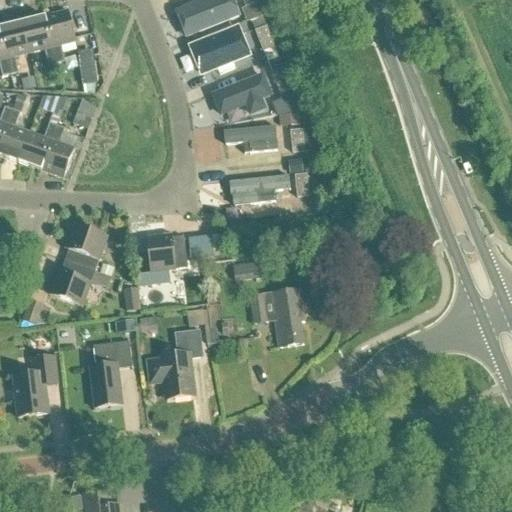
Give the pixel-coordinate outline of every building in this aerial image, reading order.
[(233,0),(198,0),(176,9),(186,35),(240,15),(233,0)] [(241,0),(245,9),(257,5),(254,0),(241,0)] [(76,45),(68,14),(44,20),(56,66),(64,65),(60,49),(76,45)] [(262,18),(240,27),(244,36),(266,27),(262,18)] [(44,20),(22,26),(29,57),(44,53),(48,68),(56,66),(44,20)] [(29,57),(22,26),(0,30),(0,36),(10,78),(18,76),(15,60),(29,57)] [(240,28),(192,47),(203,74),(251,56),(240,28)] [(266,28),(255,32),(263,53),(274,49),(266,28)] [(0,36),(0,71),(2,80),(10,78),(0,36)] [(82,49),(86,78),(101,76),(98,47),(82,49)] [(272,105),(277,119),(301,114),(291,91),(283,70),(272,74),(280,95),(282,101),(272,105)] [(264,72),(213,92),(222,116),(246,107),(250,117),(268,111),(264,100),(273,97),(264,72)] [(11,79),(2,82),(5,94),(14,91),(11,79)] [(21,82),(24,94),(36,91),(33,79),(21,82)] [(18,99),(12,113),(20,116),(28,100),(18,99)] [(0,146),(12,113),(4,110),(0,122),(0,146)] [(49,125),(59,129),(64,114),(54,110),(49,125)] [(12,113),(0,146),(0,159),(18,166),(29,136),(15,131),(20,116),(12,113)] [(300,124),(300,116),(283,118),(284,129),(292,128),(300,128),(300,124)] [(226,129),(227,144),(244,143),(245,157),(280,154),(278,125),(226,129)] [(29,136),(18,166),(40,174),(56,129),(49,126),(44,141),(29,136)] [(56,129),(40,174),(63,182),(74,152),(59,147),(65,132),(56,129)] [(302,132),(305,154),(316,153),(314,131),(302,132)] [(305,155),(305,154),(302,132),(290,134),(292,156),(305,155)] [(302,161),(289,163),(291,176),(304,175),(302,161)] [(315,165),(304,167),(305,175),(316,174),(315,165)] [(287,175),(230,180),(232,209),(277,205),(276,189),(288,188),(287,175)] [(307,176),(294,177),(297,201),(309,200),(307,176)] [(99,264),(107,240),(74,229),(68,245),(67,244),(64,252),(69,253),(65,264),(95,274),(97,269),(99,264)] [(164,239),(146,241),(133,242),(135,254),(148,252),(151,276),(176,273),(175,273),(188,271),(184,240),(172,241),(171,237),(163,237),(164,239)] [(191,261),(214,259),(212,238),(188,241),(191,261)] [(55,282),(49,298),(83,310),(90,289),(95,290),(96,287),(106,291),(110,280),(107,279),(108,278),(95,274),(65,264),(61,276),(56,274),(54,281),(55,282)] [(233,268),(235,285),(261,282),(259,265),(233,268)] [(102,266),(99,275),(112,279),(115,270),(102,266)] [(201,270),(180,273),(183,292),(204,288),(201,270)] [(321,285),(322,298),(334,297),(333,284),(321,285)] [(126,315),(140,313),(137,291),(123,293),(126,315)] [(278,352),(304,348),(300,326),(305,325),(300,294),(253,302),(258,328),(274,326),(278,352)] [(21,325),(36,330),(44,310),(29,304),(21,325)] [(203,314),(188,315),(190,330),(204,328),(203,314)] [(139,322),(141,336),(157,334),(156,320),(139,322)] [(134,325),(116,328),(118,339),(136,335),(134,325)] [(178,359),(162,360),(163,363),(149,365),(151,386),(165,385),(167,403),(193,400),(190,363),(204,362),(201,334),(176,337),(178,359)] [(94,412),(122,408),(118,374),(132,372),(129,346),(94,350),(96,370),(89,371),(94,412)] [(18,421),(48,418),(45,389),(59,388),(56,360),(32,363),(34,378),(13,380),(18,421)] [(124,511),(124,509),(111,511),(109,495),(86,498),(87,511),(124,511)] [(72,511),(79,511),(83,511),(81,499),(71,500),(72,511)]
